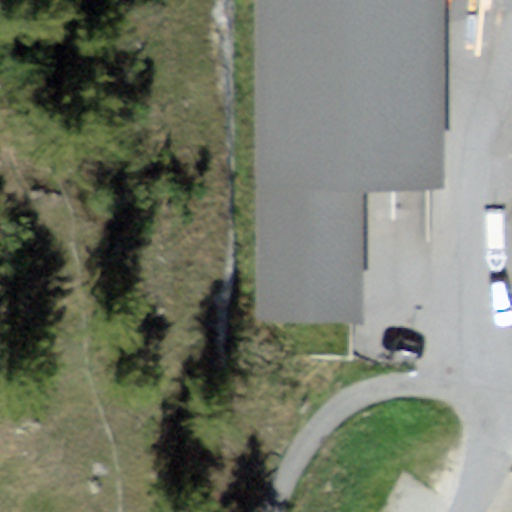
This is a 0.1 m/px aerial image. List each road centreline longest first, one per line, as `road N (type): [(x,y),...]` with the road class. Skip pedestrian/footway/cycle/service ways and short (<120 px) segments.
road 1 (residential): [(474,386),(475,159),(511,60)]
road 2 (track): [(474,386),(369,385),(343,396),(321,413),(268,511)]
road 3 (residential): [(459,511),(474,386)]
